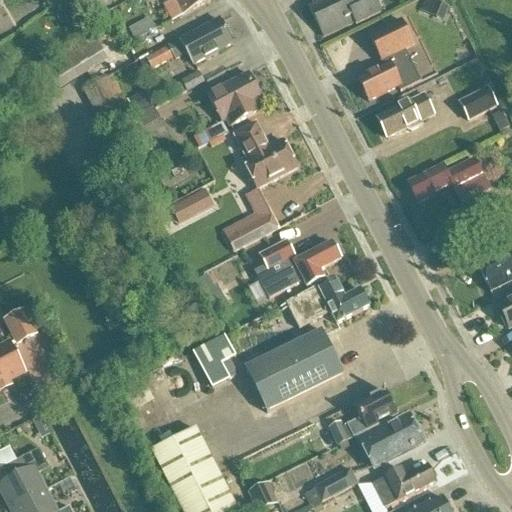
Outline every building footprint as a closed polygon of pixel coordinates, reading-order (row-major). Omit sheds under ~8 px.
[(173,25),(210,6),(207,0),(174,0),(175,2),(164,8),(173,25)] [(362,0),(356,3),(354,0),(324,0),(312,6),(314,11),(309,13),(323,41),(355,26),(356,28),(381,16),(372,0),(362,0)] [(420,15),(436,22),(443,7),(427,1),(420,15)] [(380,64),(414,49),(401,21),(367,37),(380,64)] [(175,65),(188,58),(194,69),(233,48),(220,24),(146,64),(152,74),(174,63),(175,65)] [(138,30),(128,36),(134,46),(144,41),(138,30)] [(108,65),(93,41),(80,50),(77,44),(40,68),(58,96),(108,65)] [(421,86),(405,53),(381,65),(384,72),(358,85),(369,106),(398,92),(401,96),(421,86)] [(199,76),(181,86),(187,96),(204,86),(199,76)] [(259,108),(263,105),(248,78),(208,100),(223,127),(226,125),(230,132),(262,114),(259,108)] [(104,135),(133,120),(112,82),(84,97),(104,135)] [(501,110),(492,92),(464,106),(473,124),(501,110)] [(126,105),(135,120),(151,111),(142,96),(126,105)] [(406,134),(411,136),(422,130),(420,127),(435,119),(424,99),(377,122),(387,143),(406,134)] [(142,137),(160,127),(154,114),(135,124),(140,133),(142,137)] [(509,131),(502,116),(493,121),(500,135),(509,131)] [(142,137),(145,143),(152,156),(170,146),(160,127),(142,137)] [(258,194),(260,193),(298,173),(283,145),(269,152),(256,128),(234,139),(247,164),(243,166),(258,194)] [(145,143),(142,137),(140,133),(125,141),(130,151),(145,143)] [(89,158),(98,178),(118,168),(108,149),(89,158)] [(408,187),(419,208),(453,191),(455,197),(483,183),(474,164),(446,177),(443,170),(408,187)] [(176,209),(186,229),(223,210),(213,190),(176,209)] [(254,217),(223,234),(234,256),(280,232),(260,193),(258,194),(245,201),(254,217)] [(511,230),(511,205),(484,219),(493,239),(511,230)] [(511,281),(511,236),(498,244),(504,256),(477,269),(489,293),(511,281)] [(333,250),(332,248),(294,268),(295,271),(271,284),(269,279),(244,292),(257,318),(282,305),(279,298),(303,286),(306,292),(324,283),(320,276),(341,265),(340,263),(342,259),(337,250),(333,250)] [(223,309),(207,281),(198,286),(214,314),(223,309)] [(370,312),(361,295),(345,303),(336,286),(315,297),(314,293),(286,308),(299,332),(330,316),(337,329),(370,312)] [(511,304),(499,312),(510,333),(511,332),(511,304)] [(23,315),(7,323),(19,346),(35,338),(23,315)] [(267,418),(344,380),(322,335),(245,373),(267,418)] [(220,368),(228,364),(233,361),(222,339),(191,355),(211,394),(228,384),(227,383),(220,368)] [(0,353),(0,387),(23,376),(9,349),(0,353)] [(228,364),(220,368),(227,383),(235,378),(228,364)] [(397,418),(385,396),(370,403),(370,401),(354,409),(361,422),(343,431),(340,427),(329,432),(338,450),(367,435),(368,436),(381,429),(380,427),(397,418)] [(426,448),(410,418),(388,428),(387,426),(357,442),(374,475),(426,448)] [(179,511),(236,511),(198,434),(152,458),(179,511)] [(38,479),(50,473),(39,453),(2,472),(9,485),(0,489),(0,493),(9,511),(12,511),(46,494),(38,479)] [(388,511),(435,487),(427,471),(406,482),(402,474),(373,489),(384,511),(388,511)] [(338,501),(359,489),(350,473),(314,492),(323,508),(338,501)] [(267,511),(279,507),(269,487),(251,496),(258,511),(267,511)] [(70,511),(67,511),(55,511),(46,494),(12,511),(70,511)] [(447,511),(442,502),(427,510),(425,507),(416,511),(447,511)]
